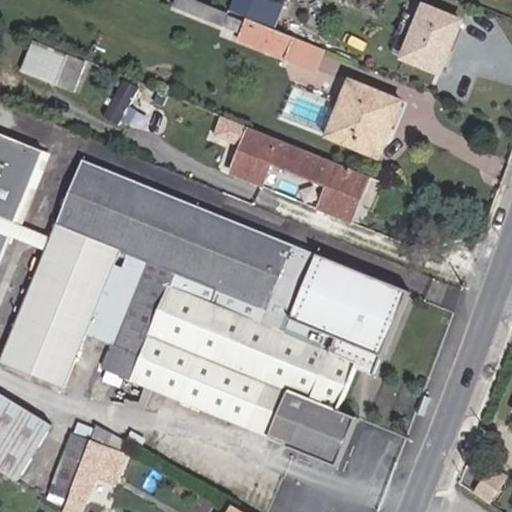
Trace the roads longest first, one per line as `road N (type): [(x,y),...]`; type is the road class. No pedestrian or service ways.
road 1 (unknown): [(486,313),(0,111)]
road 2 (tertiary): [(511,243),(408,511)]
